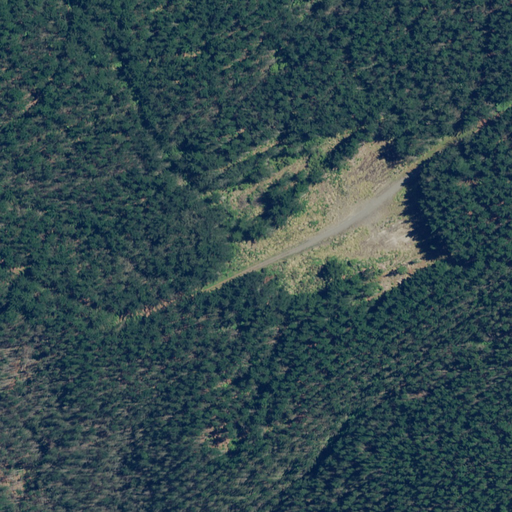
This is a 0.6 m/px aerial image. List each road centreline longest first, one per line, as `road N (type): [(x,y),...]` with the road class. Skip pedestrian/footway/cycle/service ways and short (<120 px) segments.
road 1 (track): [(0,263),(52,305),(214,306),(511,113)]
road 2 (track): [(462,139),(499,39),(494,0)]
